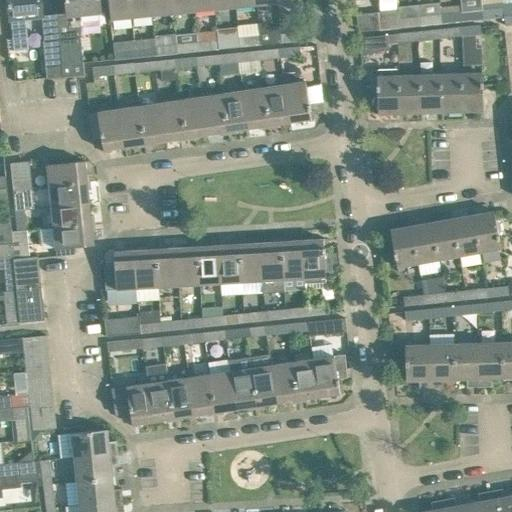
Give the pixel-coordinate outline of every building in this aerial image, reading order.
[(13,39),(28,37),(26,17),(43,15),(41,0),(8,0),(10,19),(11,19),(13,39)] [(66,0),(68,14),(69,14),(71,29),(82,28),(81,13),(101,11),(100,0),(99,0),(66,0)] [(109,0),(111,19),(131,17),(129,0),(109,0)] [(153,15),(151,0),(129,0),(131,17),(153,15)] [(151,0),(153,15),(174,13),(172,0),(151,0)] [(195,11),(194,0),(172,0),(174,13),(195,11)] [(194,0),(195,11),(216,9),(214,0),(194,0)] [(237,6),(236,0),(214,0),(216,9),(237,6)] [(279,2),(278,0),(256,0),(257,4),(258,4),(259,7),(261,9),(269,9),(271,6),(271,3),(279,2)] [(505,25),(511,24),(511,1),(503,3),(503,7),(504,16),(505,25)] [(503,7),(483,9),(484,18),(504,16),(503,7)] [(401,27),(400,12),(399,12),(399,9),(378,11),(380,29),(401,27)] [(476,10),(462,11),(463,20),(480,18),(484,18),(483,9),(476,10)] [(462,11),(441,14),(442,22),(463,20),(462,11)] [(367,13),(357,14),(359,31),(369,30),(367,13)] [(441,14),(421,16),(422,25),(442,22),(441,14)] [(412,17),(400,18),(401,27),(422,25),(421,16),(418,16),(412,17)] [(481,25),(459,27),(460,36),(462,35),(462,34),(476,34),(481,33),(481,25)] [(281,33),(280,33),(280,26),(260,28),(261,35),(261,44),(282,42),(281,33)] [(439,38),(460,36),(459,27),(438,29),(439,38)] [(418,40),(439,38),(438,29),(417,31),(418,40)] [(282,42),(302,40),(301,31),(281,33),(282,42)] [(398,42),(418,40),(417,31),(397,34),(398,42)] [(177,43),(177,44),(176,33),(155,35),(157,54),(178,52),(177,43)] [(389,43),(398,42),(397,34),(359,38),(361,56),(389,49),(389,43)] [(476,34),(462,34),(462,35),(463,49),(476,48),(476,34)] [(135,57),(157,54),(155,35),(155,37),(134,39),(135,57)] [(261,35),(240,37),(241,46),(261,44),(261,35)] [(73,37),(59,38),(61,64),(63,77),(77,75),(75,57),(73,37)] [(233,38),(219,39),(220,48),(241,46),(240,37),(238,37),(233,38)] [(63,77),(61,64),(59,38),(43,40),(47,78),(63,77)] [(134,39),(113,42),(114,59),(135,57),(134,39)] [(206,41),(198,41),(199,50),(220,48),(219,39),(213,40),(206,41)] [(197,41),(177,43),(178,52),(199,50),(198,41),(197,41)] [(279,48),(280,57),(301,55),(300,46),(279,48)] [(260,59),(280,57),(279,48),(259,50),(260,59)] [(239,61),(260,59),(259,50),(238,53),(239,61)] [(218,63),(239,61),(238,53),(217,55),(218,63)] [(197,66),(218,63),(217,55),(196,57),(197,66)] [(176,68),(197,66),(196,57),(175,59),(176,68)] [(175,68),(176,68),(175,59),(155,61),(156,70),(160,69),(162,81),(178,80),(175,68)] [(135,72),(156,70),(155,61),(134,63),(135,72)] [(114,74),(135,72),(134,63),(113,65),(114,74)] [(94,76),(114,74),(113,65),(93,67),(94,76)] [(400,113),(399,75),(398,69),(377,69),(378,114),(400,113)] [(461,73),(462,111),(484,110),(482,72),(461,73)] [(441,112),(462,111),(461,73),(440,74),(441,112)] [(400,113),(421,112),(419,74),(399,75),(400,113)] [(421,112),(441,112),(440,74),(419,74),(421,112)] [(284,84),(290,122),(314,118),(313,110),(311,110),(310,104),(309,104),(305,81),(284,84)] [(277,124),(290,122),(284,84),(264,87),(270,127),(278,126),(277,124)] [(262,128),(270,127),(264,87),(243,90),(249,128),(261,126),(262,128)] [(236,130),(249,128),(243,90),(223,93),(228,133),(236,132),(236,130)] [(220,135),(228,133),(223,93),(202,96),(207,134),(220,132),(220,135)] [(195,136),(207,134),(202,96),(181,99),(187,139),(195,138),(195,136)] [(179,141),(187,139),(181,99),(160,102),(166,140),(179,138),(179,141)] [(153,142),(166,140),(160,102),(140,105),(146,146),(154,144),(153,142)] [(138,147),(146,146),(140,105),(119,108),(125,146),(138,144),(138,147)] [(112,148),(125,146),(119,108),(98,112),(104,152),(112,151),(112,148)] [(49,185),(90,181),(89,173),(87,173),(85,160),(47,164),(49,185)] [(13,189),(30,187),(28,161),(11,163),(13,189)] [(52,206),(90,202),(88,189),(91,189),(90,181),(49,185),(52,206)] [(15,210),(25,209),(33,208),(30,187),(13,189),(15,210)] [(7,188),(0,188),(0,201),(8,201),(7,188)] [(54,227),(94,223),(93,215),(91,215),(90,202),(52,206),(54,227)] [(17,231),(27,230),(25,209),(15,210),(17,231)] [(496,220),(495,212),(494,211),(473,214),(480,252),(501,248),(500,239),(499,234),(501,230),(499,223),(496,220)] [(460,256),(480,252),(473,214),(453,218),(460,256)] [(439,259),(460,256),(453,218),(432,222),(439,259)] [(0,255),(14,254),(12,231),(11,222),(0,222),(0,255)] [(419,263),(439,259),(432,222),(412,225),(419,263)] [(94,223),(54,227),(56,248),(94,244),(93,231),(95,231),(94,223)] [(397,267),(419,263),(412,225),(391,229),(397,267)] [(17,231),(12,231),(14,254),(14,258),(30,257),(27,230),(17,231)] [(304,278),(302,240),(290,240),(289,238),(281,239),(284,279),(304,278)] [(302,240),(304,278),(305,289),(306,289),(306,288),(326,287),(326,282),(324,253),(325,253),(325,247),(327,247),(327,238),(302,240)] [(263,280),(284,279),(281,239),(273,239),(274,241),(261,242),(263,280)] [(221,283),(242,281),(240,241),(232,242),(232,244),(219,245),(221,283)] [(263,280),(261,242),(248,243),(248,241),(240,241),(242,281),(263,280)] [(221,283),(219,245),(206,246),(206,243),(198,244),(200,284),(221,283)] [(179,285),(200,284),(198,244),(190,244),(190,246),(177,247),(179,285)] [(138,288),(158,287),(156,246),(148,247),(149,249),(136,250),(138,288)] [(179,285),(177,247),(165,248),(164,246),(156,246),(158,287),(179,285)] [(138,288),(136,250),(123,251),(123,248),(114,249),(115,264),(105,264),(106,290),(138,288)] [(14,258),(14,254),(0,255),(0,269),(4,269),(6,291),(17,290),(17,288),(15,273),(14,258)] [(15,273),(40,271),(38,256),(30,257),(14,258),(15,273)] [(17,288),(42,285),(40,271),(15,273),(17,288)] [(19,306),(43,302),(42,285),(17,288),(17,290),(19,306)] [(509,294),(508,286),(486,288),(487,297),(509,294)] [(467,299),(487,297),(486,288),(466,290),(467,299)] [(446,301),(467,299),(466,290),(445,292),(446,301)] [(425,303),(446,301),(445,292),(424,294),(425,303)] [(405,305),(425,303),(424,294),(404,296),(405,305)] [(20,322),(45,319),(43,302),(19,306),(20,322)] [(493,302),(476,304),(477,313),(494,311),(493,302)] [(328,313),(328,312),(327,304),(306,307),(307,315),(328,313)] [(476,304),(460,305),(461,315),(477,313),(476,304)] [(287,318),(307,315),(306,307),(286,309),(287,318)] [(444,307),(428,309),(429,318),(446,316),(445,307),(444,307)] [(266,320),(287,318),(286,309),(265,311),(266,320)] [(428,309),(412,310),(413,319),(429,318),(428,309)] [(160,322),(160,316),(159,310),(139,311),(139,315),(141,333),(162,330),(160,322)] [(245,322),(266,320),(265,311),(244,313),(245,322)] [(224,324),(245,322),(244,313),(223,315),(224,324)] [(107,336),(141,333),(139,315),(105,319),(107,336)] [(203,326),(224,324),(223,315),(202,317),(203,326)] [(160,322),(162,330),(182,328),(181,320),(171,321),(171,316),(160,316),(160,322)] [(182,328),(203,326),(202,317),(181,320),(182,328)] [(309,336),(347,332),(345,317),(308,321),(309,331),(309,330),(309,336)] [(288,333),(309,331),(308,321),(287,323),(288,333)] [(267,335),(288,333),(287,323),(266,326),(267,335)] [(246,337),(267,335),(266,326),(246,328),(246,337)] [(226,339),(246,337),(246,328),(225,330),(226,339)] [(205,341),(226,339),(225,330),(204,332),(205,341)] [(184,343),(205,341),(204,332),(183,334),(184,343)] [(163,345),(184,343),(183,334),(162,336),(163,345)] [(26,351),(48,348),(47,335),(24,337),(26,351)] [(143,347),(163,345),(162,336),(142,339),(143,347)] [(0,354),(26,351),(24,337),(0,339),(0,354)] [(142,339),(116,341),(117,350),(143,347),(142,339)] [(511,341),(502,342),(503,377),(511,376),(511,341)] [(491,377),(503,377),(502,342),(478,343),(479,386),(491,386),(491,377)] [(443,379),(455,378),(454,343),(430,344),(431,388),(443,387),(443,379)] [(467,387),(479,386),(478,343),(454,343),(455,378),(467,378),(467,387)] [(419,388),(431,388),(430,344),(406,345),(407,380),(419,380),(419,388)] [(27,365),(50,363),(48,348),(26,351),(27,365)] [(339,384),(339,378),(347,377),(345,353),(313,358),(319,396),(343,392),(342,384),(339,384)] [(257,408),(251,368),(249,357),(229,360),(231,371),(236,408),(249,407),(249,409),(257,408)] [(306,398),(319,396),(313,358),(293,361),(298,402),(306,400),(306,398)] [(290,403),(298,402),(293,361),(272,364),(277,402),(290,400),(290,403)] [(29,379),(51,376),(50,363),(27,365),(29,379)] [(265,404),(277,402),(272,364),(251,368),(257,408),(265,407),(265,404)] [(223,410),(236,408),(231,371),(210,374),(216,414),(224,413),(223,410)] [(208,415),(216,414),(210,374),(189,377),(195,415),(207,413),(208,415)] [(30,395),(53,391),(51,376),(29,379),(30,395)] [(182,417),(195,415),(189,377),(168,380),(174,420),(182,419),(182,417)] [(167,421),(174,420),(168,380),(148,383),(154,421),(166,419),(167,421)] [(141,423),(154,421),(148,383),(112,388),(116,414),(131,411),(133,426),(141,425),(141,423)] [(31,407),(54,405),(53,391),(30,395),(31,407)] [(0,408),(13,407),(12,394),(1,395),(0,394),(0,408)] [(54,405),(31,407),(33,419),(55,417),(54,405)] [(14,441),(32,439),(31,430),(28,406),(13,407),(0,408),(0,421),(12,420),(14,441)] [(41,429),(57,428),(55,417),(33,419),(34,430),(41,429)] [(34,430),(31,430),(32,439),(32,442),(39,441),(42,437),(41,429),(34,430)] [(117,440),(109,441),(108,430),(108,429),(72,433),(75,457),(118,452),(117,440)] [(77,481),(112,477),(111,465),(119,464),(118,452),(75,457),(77,481)] [(43,485),(52,484),(49,460),(40,461),(43,485)] [(0,463),(0,476),(20,474),(20,475),(36,473),(34,461),(16,462),(0,463)] [(0,497),(3,497),(2,489),(21,487),(21,482),(37,480),(36,473),(20,475),(20,474),(0,476),(0,497)] [(80,505),(123,500),(122,488),(114,489),(112,477),(77,481),(80,505)] [(46,508),(55,507),(52,484),(43,485),(46,508)] [(511,511),(511,495),(504,497),(502,488),(490,491),(494,511),(511,511)] [(469,511),(494,511),(490,491),(478,493),(480,501),(468,503),(469,511)] [(469,511),(468,503),(456,506),(455,497),(443,499),(445,511),(469,511)] [(420,511),(445,511),(443,499),(431,501),(433,510),(421,511),(420,511)] [(123,511),(124,511),(123,500),(80,505),(80,511),(123,511)]
